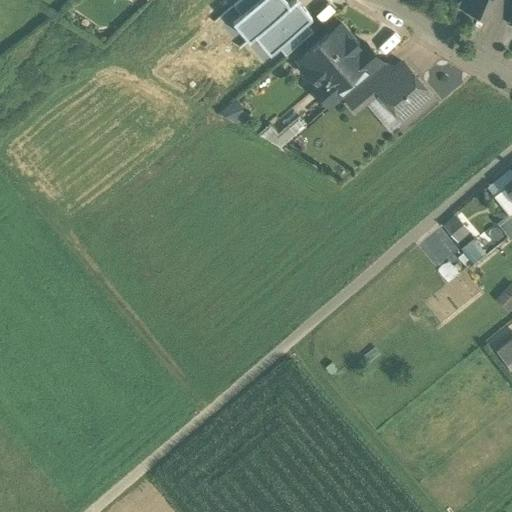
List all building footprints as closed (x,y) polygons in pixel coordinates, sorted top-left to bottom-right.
[(249,42),(254,37),(290,7),(284,0),(260,0),(241,17),(233,24),(249,42)] [(241,0),(233,7),(241,17),(260,0),(241,0)] [(465,0),(462,8),(497,22),(504,0),(465,0)] [(270,55),(278,49),(305,25),(312,20),(296,1),(290,7),(254,37),(270,55)] [(286,58),(313,34),(305,25),(278,49),(286,58)] [(341,25),(299,60),(319,83),(314,88),(330,107),(331,106),(333,107),(344,98),(350,93),(363,82),(355,73),(357,71),(348,61),(367,45),(366,44),(361,48),(341,25)] [(367,45),(348,61),(357,71),(355,73),(363,82),(381,67),(380,65),(383,63),(367,45)] [(363,82),(350,93),(360,105),(364,102),(377,90),(377,89),(392,77),(382,66),(381,67),(363,82)] [(433,98),(405,66),(392,77),(377,89),(377,90),(405,122),(433,98)] [(405,122),(377,90),(364,102),(391,134),(405,122)] [(360,105),(350,93),(344,98),(354,110),(360,105)] [(451,243),(467,236),(457,215),(442,222),(451,243)] [(482,250),(470,236),(459,245),(472,259),(482,250)] [(511,305),(511,287),(511,288),(498,303),(507,311),(511,305)] [(511,343),(498,355),(511,371),(511,343)]
